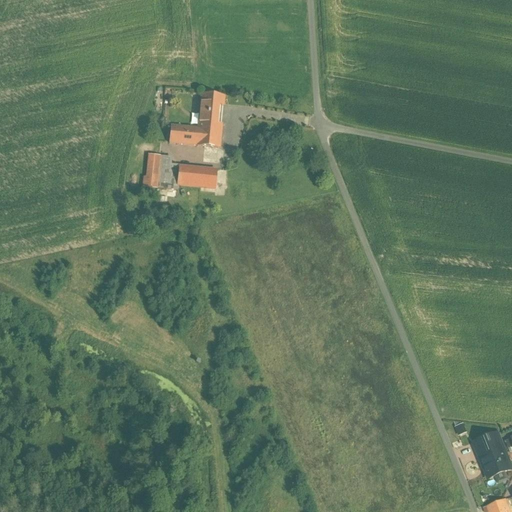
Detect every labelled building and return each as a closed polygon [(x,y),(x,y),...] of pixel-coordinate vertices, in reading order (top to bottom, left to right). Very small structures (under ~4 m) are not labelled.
[(168,125),(166,144),(218,149),(223,97),(198,95),(195,128),(168,125)] [(219,195),(221,170),(170,165),(169,158),(146,156),(143,188),(219,195)] [(463,424),(455,428),(458,437),(467,434),(463,424)] [(511,467),(497,433),(471,445),(487,481),(511,469),(511,467)] [(484,508),(484,511),(508,511),(505,501),(484,508)]
